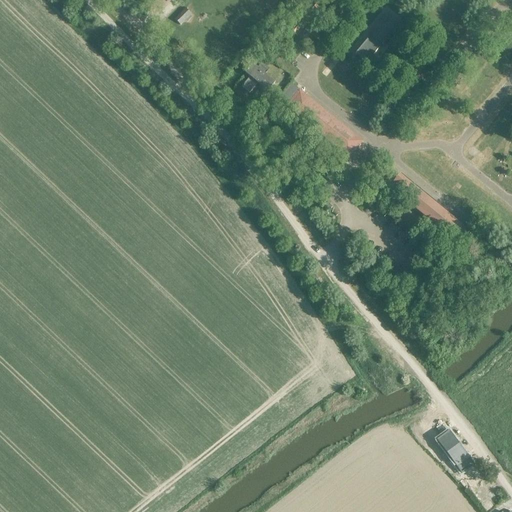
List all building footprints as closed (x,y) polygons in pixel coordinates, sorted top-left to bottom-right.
[(311,3),(289,30),(296,37),(319,9),(311,3)] [(180,26),(191,15),(185,9),(174,20),(180,26)] [(366,63),(398,25),(387,14),(355,54),(366,63)] [(244,75),(249,78),(241,87),(249,93),(256,85),(267,94),(275,84),(264,75),(267,72),(259,65),(256,69),(252,66),(244,75)] [(291,85),(278,100),(286,107),(299,91),(291,85)] [(362,142),(299,91),(286,107),(349,158),(362,142)] [(388,187),(457,243),(467,232),(398,175),(388,187)] [(361,180),(355,188),(361,193),(368,186),(361,180)] [(426,446),(434,440),(426,431),(422,426),(415,432),(419,437),(426,446)] [(451,444),(440,454),(453,469),(453,470),(459,477),(465,472),(474,482),(479,478),(470,468),(471,467),(465,460),(451,444)] [(489,500),(480,507),(484,511),(488,511),(494,507),(489,500)]
